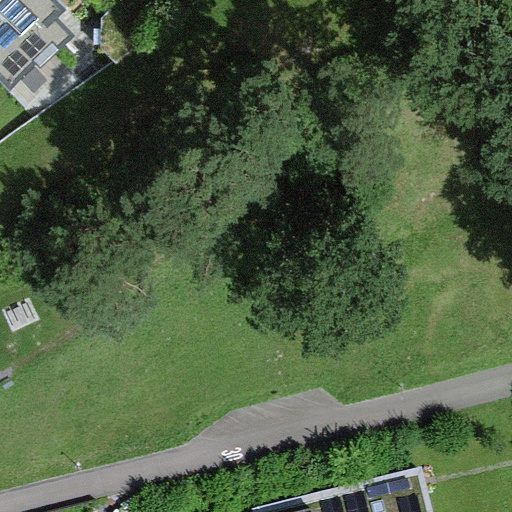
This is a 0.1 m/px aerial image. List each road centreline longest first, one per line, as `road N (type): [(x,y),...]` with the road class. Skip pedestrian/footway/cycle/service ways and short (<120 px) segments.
road 1 (track): [(0,366),(200,198),(271,175),(366,96),(423,0)]
road 2 (residential): [(0,509),(511,377)]
